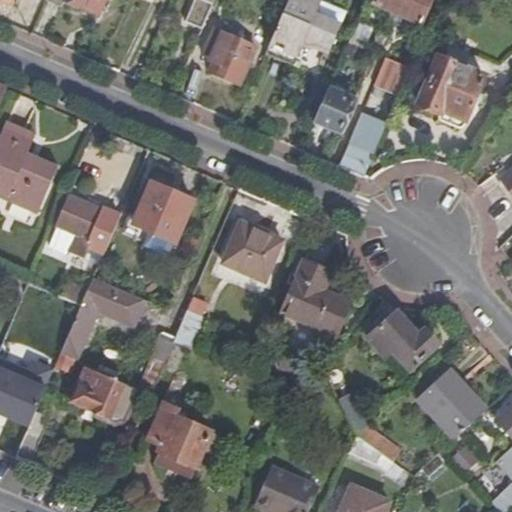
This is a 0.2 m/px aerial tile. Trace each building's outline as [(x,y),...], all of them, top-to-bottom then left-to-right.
[(45,0),(44,2),(59,8),(62,1),(97,15),(103,0),(45,0)] [(195,0),(186,22),(201,29),(213,0),(195,0)] [(313,0),(287,0),(268,47),(294,58),(298,48),(301,42),(309,45),(314,44),(330,51),(339,28),(314,18),(320,3),(313,0)] [(422,22),(431,0),(377,0),(376,3),(422,22)] [(346,13),(320,3),(314,18),(339,28),(346,13)] [(205,48),(217,54),(209,73),(239,85),(253,50),(212,32),(205,48)] [(327,58),(330,51),(314,44),(309,45),(301,42),(298,48),(307,52),(311,52),(327,58)] [(420,108),(441,117),(442,114),(467,125),(486,80),(440,60),(420,108)] [(314,123),(340,133),(355,100),(329,89),(314,123)] [(364,179),(387,126),(363,116),(341,169),(364,179)] [(6,123),(3,130),(33,143),(36,136),(6,123)] [(33,143),(3,130),(0,137),(0,199),(38,216),(56,176),(24,162),(27,156),(33,143)] [(24,162),(56,176),(59,169),(27,156),(24,162)] [(511,205),(511,171),(502,181),(509,189),(507,200),(511,205)] [(495,188),(507,200),(509,189),(502,181),(495,188)] [(150,186),(132,229),(174,247),(191,204),(150,186)] [(69,244),(102,258),(119,218),(101,211),(100,215),(69,202),(57,229),(72,235),(69,244)] [(222,266),(264,284),(281,243),(240,224),(222,266)] [(304,263),(281,315),(336,339),(351,306),(323,293),(331,275),(304,263)] [(0,286),(21,295),(26,285),(2,275),(0,281),(0,286)] [(80,308),(62,351),(78,359),(98,312),(134,326),(144,302),(92,280),(80,308)] [(366,339),(385,360),(393,353),(409,370),(436,345),(423,330),(415,336),(410,330),(407,333),(392,317),(366,339)] [(65,373),(72,359),(60,354),(54,369),(65,373)] [(280,357),(274,363),(277,373),(285,373),(290,369),(288,360),(280,357)] [(85,368),(70,402),(90,410),(93,416),(114,424),(121,422),(125,424),(138,392),(85,368)] [(445,369),(422,390),(431,402),(437,398),(460,423),(480,406),(445,369)] [(28,429),(36,410),(0,393),(0,427),(18,435),(21,429),(27,432),(28,429)] [(356,439),(365,430),(349,397),(338,402),(356,439)] [(203,448),(210,431),(174,417),(176,410),(161,404),(145,441),(162,447),(159,453),(195,467),(203,448)] [(511,406),(495,422),(511,441),(511,406)] [(27,432),(16,458),(30,464),(43,435),(28,429),(27,432)] [(381,456),(392,465),(399,456),(365,430),(356,439),(357,439),(381,456)] [(210,431),(203,448),(211,451),(218,434),(210,431)] [(381,456),(357,439),(350,455),(376,467),(381,456)] [(195,467),(159,453),(155,464),(190,478),(195,467)] [(266,511),(311,511),(321,490),(272,468),(256,507),(266,511)] [(350,488),(339,511),(386,511),(389,505),(350,488)] [(500,511),(501,511),(511,511),(511,494),(507,499),(510,503),(500,511)]
